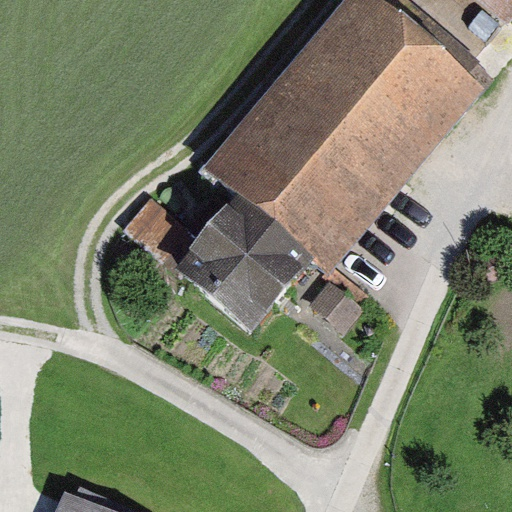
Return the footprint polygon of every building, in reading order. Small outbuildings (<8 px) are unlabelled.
[(502,99),(381,0),(236,176),(358,275),(502,99)] [(511,0),(493,0),(511,13),(511,0)] [(331,287),(252,215),(190,282),(269,354),(331,287)] [(380,322),(336,294),(319,319),(362,348),(380,322)] [(96,511),(75,502),(70,511),(96,511)]
